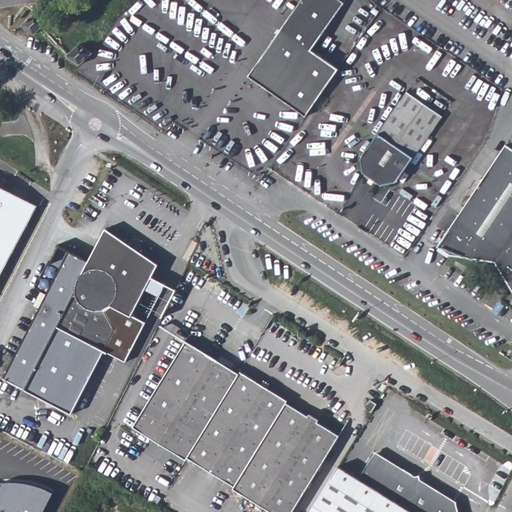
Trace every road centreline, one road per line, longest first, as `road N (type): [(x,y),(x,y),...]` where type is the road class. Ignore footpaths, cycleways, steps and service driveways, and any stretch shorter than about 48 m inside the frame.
road 1 (residential): [(249,219),(238,240),(241,261),(260,288),(511,446)]
road 2 (unknown): [(208,192),(95,418),(81,432),(63,433),(0,405)]
road 3 (secondary): [(504,385),(249,219)]
road 4 (residential): [(0,321),(68,164),(95,124)]
road 5 (secondary): [(249,219),(95,124)]
road 6 (unknown): [(356,409),(333,409),(236,356),(244,327)]
road 7 (unknown): [(377,365),(364,385),(346,390),(244,327)]
